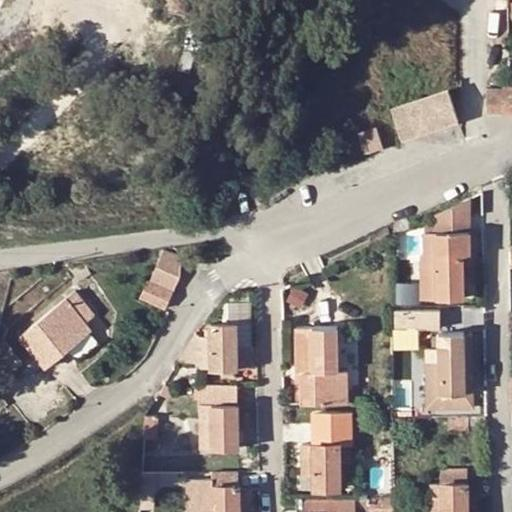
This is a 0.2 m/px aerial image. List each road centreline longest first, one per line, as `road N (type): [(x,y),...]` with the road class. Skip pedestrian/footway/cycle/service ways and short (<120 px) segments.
road 1 (residential): [(0,472),(54,445),(145,379),(188,311),(268,248)]
road 2 (residential): [(498,448),(490,154)]
road 3 (unclassified): [(0,256),(239,229),(268,248)]
road 4 (residential): [(269,511),(268,248)]
road 5 (residential): [(268,248),(490,154)]
road 6 (track): [(0,156),(95,64),(116,0)]
road 7 (residential): [(474,0),(475,117),(490,154)]
